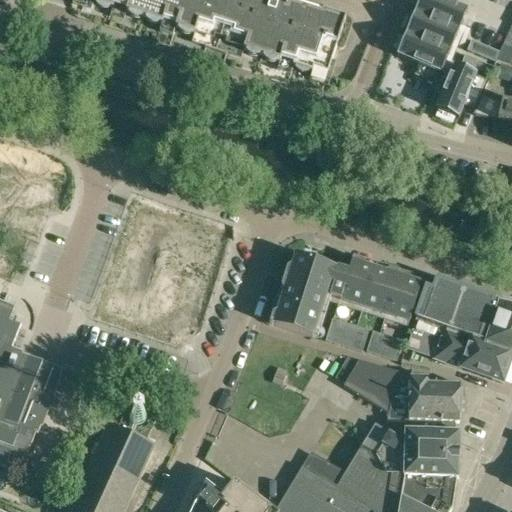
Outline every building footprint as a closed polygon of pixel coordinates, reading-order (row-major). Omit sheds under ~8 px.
[(161,24),(162,19),(168,0),(123,0),(121,6),(126,8),(125,12),(161,24)] [(204,33),(214,0),(168,0),(162,19),(176,24),(174,28),(194,34),(195,30),(204,33)] [(231,42),(245,46),(259,0),(214,0),(204,33),(209,34),(204,48),(226,55),(231,42)] [(281,58),(286,60),(303,7),(288,2),(288,0),(259,0),(245,46),(243,50),(279,62),(281,58)] [(468,11),(441,0),(419,0),(414,14),(459,33),(468,11)] [(313,69),(328,73),(345,19),(322,11),(321,16),(312,13),(313,10),(303,7),(286,60),(294,62),(292,66),(312,73),(313,69)] [(459,33),(414,14),(405,36),(450,54),(459,33)] [(450,54),(405,36),(396,58),(418,67),(414,77),(437,86),(450,54)] [(511,57),(511,43),(504,42),(502,46),(496,62),(509,66),(511,57)] [(476,56),(479,47),(470,43),(467,52),(476,56)] [(485,59),(488,51),(479,47),(476,56),(485,59)] [(494,63),(498,55),(488,51),(485,59),(494,63)] [(471,68),(474,60),(465,56),(461,64),(471,68)] [(480,72),(483,63),(474,60),(471,68),(480,72)] [(489,76),(493,67),(483,63),(480,72),(489,76)] [(475,76),(451,66),(433,111),(456,121),(462,107),(474,112),(486,83),(474,78),(475,76)] [(497,79),(511,84),(511,69),(501,66),(497,79)] [(482,95),(472,115),(510,124),(511,119),(511,118),(511,102),(506,102),(482,95)] [(499,144),(500,126),(486,125),(485,143),(499,144)] [(47,175),(53,156),(25,148),(24,153),(0,145),(0,176),(26,184),(30,170),(47,175)] [(50,200),(67,205),(74,184),(57,179),(50,200)] [(292,266),(286,269),(280,288),(283,294),(278,312),(272,315),(269,325),(316,340),(328,302),(338,306),(407,327),(423,276),(422,276),(419,284),(411,281),(408,275),(389,269),(383,272),(365,266),(362,261),(352,257),(347,273),(295,256),(292,266)] [(511,354),(511,310),(436,284),(431,299),(423,296),(415,321),(511,354)] [(0,468),(4,470),(9,455),(24,461),(34,434),(36,435),(47,408),(56,411),(60,401),(51,397),(62,370),(10,350),(20,325),(9,320),(14,307),(0,301),(0,468)] [(325,343),(362,354),(369,332),(332,320),(325,343)] [(502,386),(511,358),(511,354),(415,321),(410,335),(439,345),(433,362),(502,386)] [(366,353),(396,363),(403,343),(372,333),(366,353)] [(427,385),(427,379),(409,379),(398,379),(399,376),(347,361),(341,370),(350,375),(343,387),(388,414),(386,421),(408,422),(408,423),(458,424),(460,386),(427,385)] [(280,386),(285,373),(277,370),(272,383),(280,386)] [(90,390),(83,409),(94,413),(101,394),(90,390)] [(375,426),(347,470),(427,511),(451,511),(452,511),(457,480),(402,480),(403,443),(375,426)] [(124,511),(154,448),(108,427),(69,511),(124,511)] [(404,433),(403,443),(402,480),(457,480),(458,434),(404,433)] [(301,467),(336,489),(367,511),(427,511),(347,470),(344,476),(310,454),(301,467)] [(367,511),(336,489),(301,467),(274,511),(367,511)] [(191,511),(272,511),(234,483),(222,499),(205,485),(199,497),(202,499),(195,508),(194,507),(191,511)]
